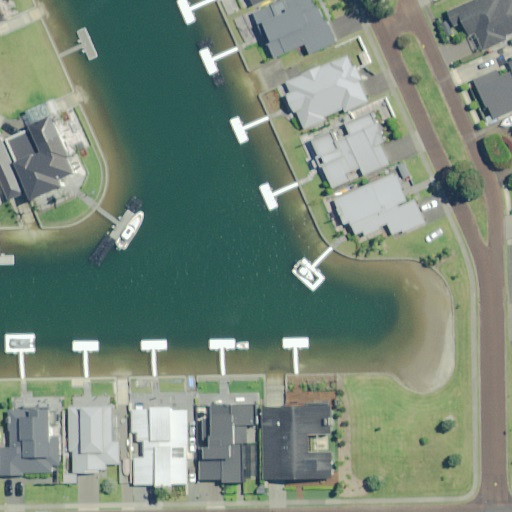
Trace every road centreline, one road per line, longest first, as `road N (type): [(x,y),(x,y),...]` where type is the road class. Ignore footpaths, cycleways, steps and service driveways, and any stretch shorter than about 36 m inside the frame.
road 1 (residential): [(413,16),(485,180),(495,218),(493,268)]
road 2 (residential): [(493,268),(379,31)]
road 3 (residential): [(493,268),(493,509)]
